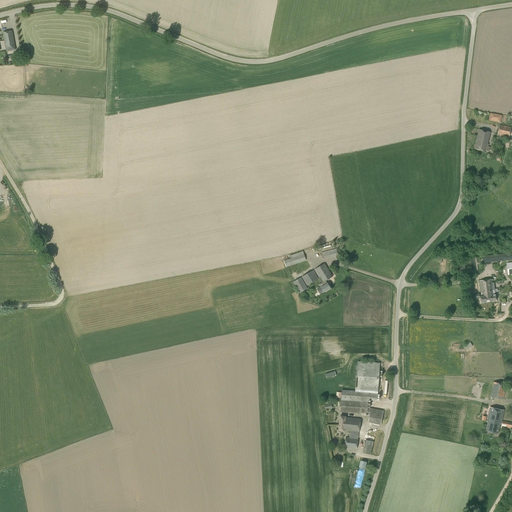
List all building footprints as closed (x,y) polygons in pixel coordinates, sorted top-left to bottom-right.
[(3,32),(6,52),(15,50),(12,31),(3,32)] [(500,122),(501,115),(491,113),(490,120),(500,122)] [(509,137),(511,128),(499,125),(497,135),(509,137)] [(486,152),(490,132),(479,129),(474,149),(486,152)] [(323,259),(338,255),(337,249),(321,253),(323,259)] [(290,258),(284,261),(286,267),(288,266),(288,267),(290,266),(298,263),(306,260),(303,251),(289,256),(290,258)] [(507,261),(506,260),(511,259),(511,252),(483,256),(483,263),(503,261),(507,261)] [(324,264),(314,270),(319,277),(319,279),(321,283),(319,285),(320,286),(316,289),(319,294),(323,292),(324,293),(331,288),(327,282),(326,282),(325,281),(333,276),(324,264)] [(307,286),(318,279),(313,270),(301,277),(307,286)] [(300,293),(307,289),(301,277),(293,282),(300,293)] [(494,289),(494,283),(492,283),(492,279),(479,281),(481,296),(480,297),(481,303),(496,301),(494,289)] [(378,392),(380,363),(357,361),(355,391),(342,390),(340,411),(367,413),(369,414),(368,422),(380,425),(383,411),(367,408),(368,403),(369,392),(378,392)] [(503,400),(506,385),(493,382),(490,397),(503,400)] [(501,425),(501,422),(504,410),(489,407),(486,421),(487,422),(485,431),(498,433),(500,424),(501,425)] [(357,449),(360,419),(345,417),(346,416),(340,415),(338,431),(344,431),(344,430),(350,431),(349,437),(345,437),(344,447),(357,449)] [(371,453),(374,441),(366,440),(364,452),(371,453)]
